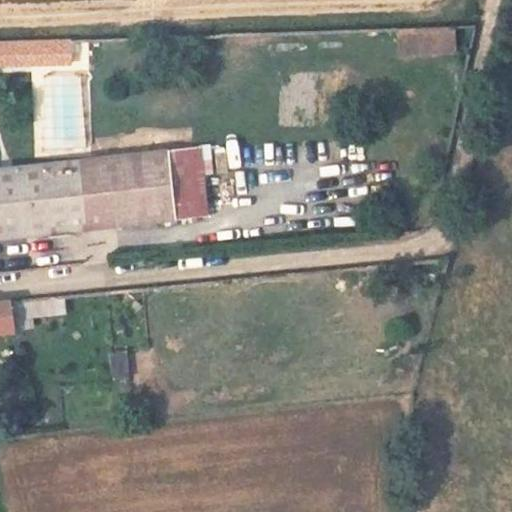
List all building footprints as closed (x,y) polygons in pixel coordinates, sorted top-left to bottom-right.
[(396,28),(397,55),(456,52),(455,25),(396,28)] [(0,49),(0,69),(62,68),(62,48),(0,49)] [(192,151),(196,179),(206,178),(202,149),(192,151)] [(0,172),(0,243),(200,220),(196,179),(192,151),(0,172)] [(0,341),(4,341),(16,340),(10,306),(0,306),(0,341)] [(112,378),(128,379),(128,348),(112,348),(112,378)]
